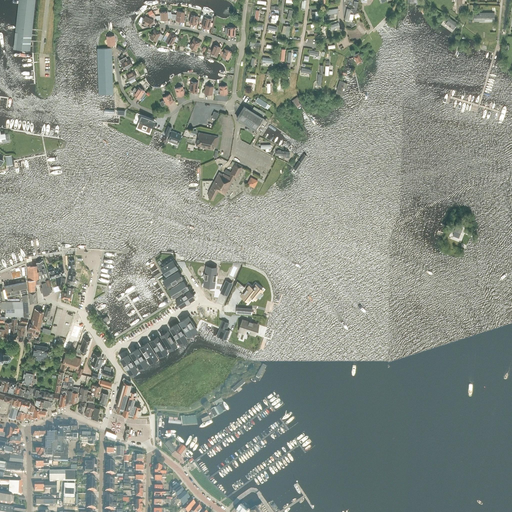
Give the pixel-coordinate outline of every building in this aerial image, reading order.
[(15,39),(14,49),(30,51),(30,46),(30,45),(31,42),(31,41),(31,40),(31,36),(32,28),(34,10),(35,6),(35,0),(18,0),(19,4),(18,8),(15,39)] [(160,16),(155,16),(157,20),(161,20),(168,19),(168,18),(172,18),(171,14),(171,13),(167,13),(167,11),(160,12),(160,16)] [(177,15),(171,14),(172,18),(172,19),(176,20),(183,22),(183,20),(184,16),(184,13),(177,11),(177,15)] [(490,16),(494,16),(494,13),(480,13),(480,15),(474,15),(474,21),(485,21),(485,19),(490,19),(490,16)] [(199,22),(200,18),(198,17),(191,15),(189,23),(196,24),(197,21),(199,22)] [(141,17),(139,22),(142,23),(150,27),(154,21),(145,17),(144,19),(141,17)] [(210,22),(211,19),(204,17),(202,27),(209,28),(209,26),(210,22)] [(446,23),(453,29),(457,24),(450,18),(446,23)] [(228,27),(228,28),(225,28),(225,34),(227,34),(227,35),(235,36),(235,28),(228,27)] [(160,34),(161,33),(154,29),(150,38),(156,41),(158,39),(160,34)] [(165,35),(163,39),(166,41),(165,41),(172,45),(174,41),(176,37),(176,36),(170,33),(169,34),(168,37),(165,36),(165,35)] [(114,35),(107,36),(108,45),(115,44),(114,35)] [(195,50),(200,42),(194,38),(190,45),(188,44),(186,48),(190,50),(191,48),(195,50)] [(217,56),(218,53),(220,49),(220,47),(214,45),(210,53),(217,56)] [(111,48),(97,48),(98,58),(99,95),(113,94),(112,57),(111,48)] [(232,52),(225,49),(224,52),(222,56),(229,59),(232,52)] [(361,61),(358,55),(361,54),(360,52),(352,56),(353,57),(354,57),(357,63),(361,61)] [(124,57),(119,60),(121,63),(122,63),(125,69),(127,68),(128,71),(128,70),(130,69),(129,67),(132,65),(128,59),(126,60),(124,57)] [(130,69),(128,70),(129,72),(126,74),(129,81),(136,77),(132,68),(130,69)] [(340,80),(336,93),(341,94),(345,82),(340,80)] [(190,91),(197,92),(197,88),(198,83),(191,82),(190,91)] [(206,85),(205,91),(205,93),(212,94),(213,87),(206,85)] [(144,91),(138,87),(137,89),(134,88),(132,91),(134,93),(133,94),(139,98),(140,98),(143,93),(144,91)] [(183,90),(182,87),(175,88),(177,96),(184,94),(183,90)] [(164,100),(163,101),(160,102),(162,106),(165,105),(165,104),(166,104),(173,101),(170,94),(163,97),(164,100)] [(268,108),(270,105),(258,97),(255,100),(268,108)] [(265,121),(245,108),(238,118),(259,131),(265,121)] [(137,113),(141,115),(139,119),(141,120),(138,127),(142,129),(143,125),(147,127),(145,131),(150,132),(149,133),(150,133),(153,125),(155,120),(137,113)] [(183,126),(186,126),(189,118),(183,116),(179,126),(183,128),(183,126)] [(170,130),(168,135),(170,136),(169,139),(178,142),(181,135),(170,130)] [(216,147),(218,136),(216,136),(199,132),(196,145),(201,146),(201,147),(213,150),(214,147),(216,147)] [(297,171),(307,156),(304,154),(294,168),(297,171)] [(237,178),(243,166),(236,163),(231,172),(226,169),(224,172),(230,175),(230,174),(231,175),(230,177),(223,174),(219,172),(208,193),(210,194),(208,197),(213,199),(218,191),(225,195),(234,177),(237,178)] [(251,176),(247,183),(255,187),(258,179),(251,176)] [(458,238),(460,234),(462,228),(459,227),(460,225),(457,224),(454,230),(456,231),(453,237),(458,238)] [(42,273),(47,272),(43,260),(36,263),(38,269),(39,269),(39,271),(41,270),(42,273)] [(163,266),(161,267),(166,275),(178,268),(176,266),(172,260),(163,266)] [(55,277),(62,275),(63,275),(62,272),(64,272),(63,264),(58,265),(60,270),(55,271),(54,271),(55,277)] [(41,270),(39,271),(37,272),(37,265),(27,266),(29,288),(30,303),(37,302),(36,285),(35,285),(35,284),(42,283),(45,282),(47,286),(51,284),(47,272),(42,273),(41,270)] [(204,279),(203,285),(215,286),(215,281),(216,276),(217,269),(206,268),(205,274),(204,279)] [(68,279),(75,280),(76,273),(69,272),(68,279)] [(176,272),(165,279),(169,286),(180,279),(176,272)] [(62,275),(55,277),(56,278),(57,286),(61,285),(60,288),(62,289),(64,284),(66,279),(62,278),(62,275)] [(0,301),(0,302),(1,308),(1,309),(5,309),(5,316),(24,316),(29,316),(28,291),(26,282),(4,286),(6,295),(20,292),(21,301),(5,302),(0,301)] [(42,284),(42,286),(41,287),(42,289),(40,290),(41,293),(43,292),(44,295),(49,293),(52,292),(50,286),(47,287),(45,282),(42,283),(42,284)] [(182,282),(171,288),(176,296),(186,289),(182,282)] [(225,283),(221,292),(228,295),(232,286),(225,283)] [(248,286),(242,294),(249,300),(252,296),(255,299),(262,290),(255,285),(252,289),(248,286)] [(71,300),(74,287),(67,286),(66,292),(63,292),(62,298),(71,300)] [(185,301),(186,302),(190,300),(189,299),(193,297),(188,289),(176,297),(181,304),(185,301)] [(274,301),(266,329),(275,332),(284,305),(274,301)] [(35,309),(32,319),(42,321),(44,311),(35,309)] [(189,318),(180,323),(188,335),(196,330),(189,318)] [(40,329),(42,321),(32,319),(31,324),(30,323),(29,326),(40,329)] [(243,319),(239,330),(246,332),(246,333),(248,333),(253,335),(257,324),(252,323),(253,322),(249,321),(249,322),(243,319)] [(220,327),(217,336),(226,340),(230,331),(226,329),(229,323),(222,320),(219,327),(220,327)] [(26,327),(27,323),(19,322),(19,326),(18,326),(18,329),(25,330),(25,331),(26,327)] [(178,324),(170,329),(178,341),(185,336),(178,324)] [(81,327),(74,325),(71,336),(77,338),(81,327)] [(29,327),(27,332),(29,332),(28,338),(33,339),(34,336),(38,337),(38,336),(39,332),(40,329),(29,326),(29,327)] [(168,331),(160,335),(168,347),(175,343),(175,342),(168,331)] [(158,337),(151,342),(158,353),(165,349),(158,337)] [(78,344),(76,351),(80,352),(81,349),(86,351),(90,340),(84,338),(81,345),(78,344)] [(148,343),(141,348),(148,360),(156,355),(148,343)] [(49,360),(50,352),(47,352),(47,346),(34,344),(33,358),(46,359),(49,360)] [(138,349),(131,354),(138,366),(146,361),(138,349)] [(2,351),(0,350),(0,361),(1,362),(1,360),(7,360),(9,360),(11,359),(11,357),(11,355),(10,353),(9,353),(8,353),(2,352),(2,351)] [(101,355),(95,353),(91,364),(97,366),(96,368),(100,369),(100,368),(103,360),(100,358),(101,355)] [(78,368),(81,359),(65,354),(62,364),(60,369),(65,371),(67,365),(78,368)] [(129,355),(121,360),(124,364),(123,365),(125,368),(126,368),(129,372),(136,367),(129,355)] [(268,367),(262,363),(252,379),(258,383),(268,367)] [(100,369),(99,372),(102,373),(111,377),(113,372),(110,371),(110,369),(105,367),(104,369),(103,368),(103,369),(100,368),(100,369)] [(23,377),(36,380),(36,379),(33,378),(35,371),(25,369),(25,371),(24,371),(23,377)] [(242,379),(227,391),(233,398),(247,385),(242,379)] [(137,404),(133,404),(136,393),(130,389),(131,385),(123,380),(116,405),(117,405),(115,410),(122,414),(130,416),(138,416),(140,407),(137,404)] [(72,392),(78,393),(79,388),(73,388),(73,383),(68,383),(67,390),(67,394),(65,404),(70,404),(71,403),(72,392)] [(100,393),(99,393),(101,386),(94,384),(93,385),(92,384),(91,390),(92,390),(92,391),(88,391),(87,393),(88,393),(95,395),(100,396),(100,393)] [(25,390),(23,395),(25,395),(24,396),(30,398),(34,388),(28,386),(27,388),(25,387),(24,389),(25,390)] [(88,389),(84,388),(81,387),(80,393),(79,400),(85,400),(88,389)] [(67,394),(67,390),(62,389),(60,393),(58,406),(65,406),(65,404),(67,394)] [(102,396),(100,404),(105,405),(108,394),(102,392),(101,396),(102,396)] [(17,399),(18,398),(0,393),(0,415),(7,416),(8,414),(9,414),(13,404),(16,405),(17,399)] [(94,401),(95,395),(88,393),(86,400),(94,401)] [(32,419),(32,417),(40,418),(40,416),(41,417),(41,415),(46,416),(46,411),(42,410),(42,409),(34,408),(35,406),(30,402),(23,399),(21,404),(19,410),(19,411),(26,412),(24,417),(32,419)] [(51,407),(53,402),(49,401),(50,400),(44,399),(43,406),(48,407),(51,407)] [(88,403),(87,407),(85,415),(91,417),(95,405),(88,403)] [(15,419),(17,412),(19,406),(18,405),(16,405),(13,404),(9,414),(8,417),(15,419)] [(221,405),(215,408),(219,415),(225,411),(221,405)] [(214,418),(219,415),(215,408),(211,410),(213,414),(214,418)] [(209,409),(206,410),(208,414),(208,415),(211,420),(214,418),(210,410),(209,409)] [(23,420),(24,417),(26,412),(19,411),(16,419),(23,420)] [(201,417),(200,418),(202,423),(203,423),(210,420),(209,419),(208,417),(208,416),(208,415),(207,414),(201,417)] [(184,417),(181,417),(181,421),(182,426),(185,425),(197,425),(196,417),(195,416),(184,417)] [(53,455),(53,458),(60,458),(60,461),(68,461),(69,440),(78,439),(78,428),(56,428),(56,430),(54,429),(53,428),(53,427),(47,426),(47,438),(45,438),(45,449),(45,452),(46,452),(46,454),(52,454),(52,455),(53,455)] [(80,430),(80,441),(81,441),(81,444),(87,444),(90,445),(94,446),(94,442),(95,442),(95,441),(96,438),(95,438),(95,437),(92,437),(92,435),(87,435),(88,430),(82,429),(82,430),(80,430)] [(12,440),(9,439),(8,444),(20,446),(21,440),(22,441),(23,438),(21,437),(22,434),(19,434),(18,436),(13,435),(12,440)] [(0,446),(1,447),(8,449),(16,450),(17,447),(9,445),(7,444),(8,441),(0,439),(0,446)] [(173,444),(170,441),(168,442),(165,445),(172,454),(175,451),(171,446),(173,444)] [(17,451),(16,450),(8,449),(1,447),(0,447),(0,454),(3,455),(10,456),(22,458),(23,453),(17,453),(17,451)] [(180,455),(185,450),(180,447),(176,452),(180,455)] [(106,448),(106,454),(107,454),(117,455),(116,457),(121,458),(123,458),(123,449),(116,448),(114,448),(106,448)] [(45,449),(36,449),(36,453),(37,453),(37,456),(41,456),(41,458),(49,458),(52,458),(52,455),(52,454),(46,454),(46,452),(45,452),(45,449)] [(0,464),(6,465),(5,470),(1,469),(1,471),(4,472),(13,473),(22,474),(23,466),(24,458),(22,458),(10,456),(3,455),(0,454),(0,464)] [(155,467),(155,475),(161,475),(165,475),(165,471),(161,471),(161,467),(157,467),(158,467),(155,467)] [(13,473),(4,472),(0,471),(0,477),(3,479),(3,481),(12,481),(13,473)] [(74,472),(74,471),(65,472),(49,472),(49,482),(55,482),(65,482),(77,482),(77,472),(74,472)] [(12,481),(3,481),(0,480),(0,492),(5,493),(14,495),(21,496),(21,495),(20,495),(20,489),(21,489),(22,482),(12,481)] [(64,485),(63,506),(68,506),(74,506),(75,485),(64,484),(64,485)] [(178,487),(176,484),(172,487),(172,496),(174,494),(176,497),(182,492),(182,491),(181,489),(180,489),(178,487)] [(11,496),(0,493),(0,503),(9,505),(13,503),(14,499),(11,496)] [(172,504),(172,506),(173,506),(175,504),(177,505),(180,502),(183,506),(187,503),(186,501),(189,498),(187,496),(186,497),(184,494),(177,501),(176,500),(172,504)] [(186,506),(183,510),(185,511),(186,510),(187,511),(189,511),(195,505),(195,504),(193,502),(191,501),(186,506)]
